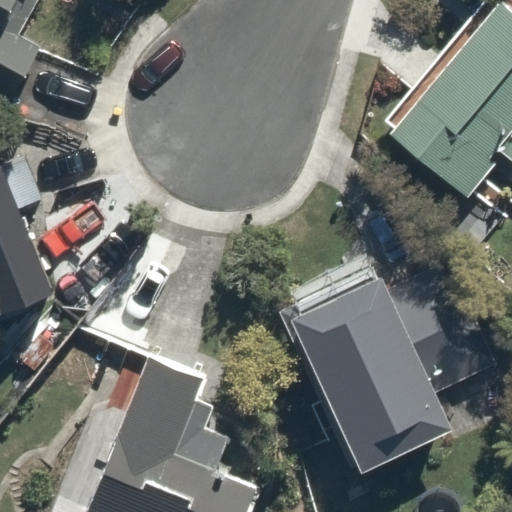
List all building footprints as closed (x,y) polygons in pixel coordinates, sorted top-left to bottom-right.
[(0,0),(0,43),(38,63),(63,12),(56,8),(60,0),(0,0)] [(511,0),(475,0),(384,105),(511,216),(511,0)] [(0,307),(56,291),(15,156),(0,160),(0,307)] [(465,410),(388,250),(290,297),(367,457),(465,410)] [(256,377),(154,334),(86,493),(129,511),(244,511),(261,473),(222,456),(256,377)]
